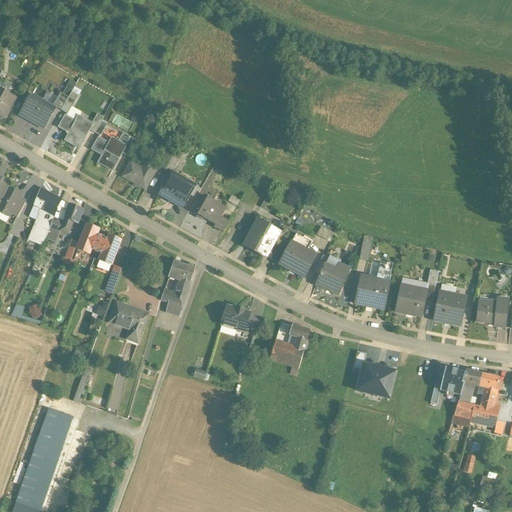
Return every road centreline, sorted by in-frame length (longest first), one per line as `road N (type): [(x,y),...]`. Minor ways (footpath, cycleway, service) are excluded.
road 1 (residential): [(511,360),(337,326),(298,310),(0,140)]
road 2 (track): [(206,258),(114,511)]
